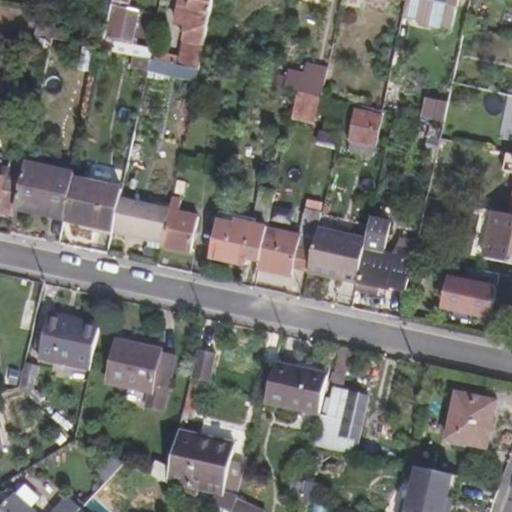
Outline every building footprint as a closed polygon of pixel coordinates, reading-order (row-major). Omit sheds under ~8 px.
[(148,53),(143,52),(141,62),(161,67),(191,73),(207,0),(184,0),(177,31),(188,33),(181,63),(147,56),(148,53)] [(160,9),(161,0),(154,0),(153,8),(160,9)] [(402,0),(427,5),(446,9),(449,10),(451,0),(402,0)] [(443,23),(446,9),(427,5),(424,19),(443,23)] [(133,15),(103,9),(94,52),(124,58),(141,62),(143,52),(125,49),(133,15)] [(48,19),(31,16),(22,58),(39,62),(44,41),(46,30),(48,19)] [(64,34),(46,30),(44,41),(62,45),(64,34)] [(22,58),(14,56),(11,69),(37,74),(39,62),(22,58)] [(139,74),(141,62),(124,58),(121,70),(139,74)] [(159,78),(161,67),(141,62),(139,74),(159,78)] [(313,99),(319,72),(297,67),(294,78),(278,74),(275,91),(290,94),(313,99)] [(383,75),(374,112),(386,115),(436,126),(442,97),(394,86),(396,78),(383,75)] [(27,94),(30,82),(19,79),(16,92),(27,94)] [(307,127),(313,99),(290,94),(283,122),(307,127)] [(29,110),(30,103),(15,100),(14,107),(29,110)] [(331,128),(336,104),(316,100),(313,116),(316,117),(314,125),(331,128)] [(374,112),(350,107),(342,142),(344,143),(366,148),(372,120),(385,123),(386,115),(374,112)] [(324,152),(328,136),(321,135),(317,150),(324,152)] [(437,145),(439,139),(431,137),(427,153),(435,155),(437,145)] [(368,155),(370,148),(366,148),(344,143),(343,150),(368,155)] [(337,155),(340,145),(335,144),(332,154),(337,155)] [(445,147),(437,145),(435,155),(443,157),(445,147)] [(0,170),(9,173),(11,165),(12,160),(0,157),(0,170)] [(4,197),(9,198),(16,166),(11,165),(9,173),(4,197)] [(9,198),(6,210),(31,216),(56,221),(65,181),(66,177),(16,166),(9,198)] [(0,215),(4,197),(9,173),(0,170),(0,215)] [(511,178),(503,219),(511,221),(511,178)] [(65,181),(56,221),(86,227),(104,231),(112,196),(113,191),(65,181)] [(261,224),(268,192),(253,189),(247,221),(261,224)] [(112,196),(104,231),(128,236),(154,242),(161,206),(112,196)] [(172,202),(163,200),(161,206),(154,242),(152,247),(166,250),(182,253),(190,218),(169,213),(172,202)] [(310,231),(314,216),(298,212),(292,238),(259,231),(251,269),(267,273),(286,276),(287,268),(291,250),(306,253),(310,231)] [(494,217),(480,214),(470,260),(484,263),(494,217)] [(511,221),(503,219),(494,217),(484,263),(511,269),(511,221)] [(364,222),(360,241),(351,285),(349,291),(359,294),(370,296),(371,289),(380,291),(381,287),(399,291),(406,258),(407,255),(388,251),(387,257),(377,255),(384,226),(364,222)] [(245,231),(209,224),(202,259),(220,263),(237,267),(245,231)] [(360,241),(310,231),(306,253),(302,271),(301,274),(351,285),(360,241)] [(302,271),(306,253),(291,250),(287,268),(302,271)] [(489,278),(470,274),(467,287),(440,281),(433,311),(456,316),(480,321),(489,278)] [(23,332),(29,302),(16,300),(10,330),(23,332)] [(79,373),(90,325),(61,319),(39,314),(29,361),(79,373)] [(137,392),(156,396),(165,358),(150,355),(151,352),(134,348),(106,342),(97,383),(137,392)] [(207,355),(190,351),(184,377),(192,379),(201,381),(207,355)] [(15,366),(10,390),(23,393),(29,369),(15,366)] [(315,415),(323,378),(300,372),(271,366),(263,403),(315,415)] [(336,383),(340,370),(330,367),(326,380),(336,383)] [(183,415),(192,379),(184,377),(175,413),(183,415)] [(23,393),(10,390),(27,407),(30,394),(23,393)] [(308,447),(352,456),(364,397),(348,394),(330,390),(324,418),(315,417),(308,447)] [(153,409),(156,396),(137,392),(134,405),(153,409)] [(439,442),(478,451),(484,426),(488,406),(449,397),(439,442)] [(66,444),(51,429),(44,436),(53,452),(66,444)] [(203,441),(172,434),(163,472),(159,489),(188,502),(190,491),(217,495),(218,490),(223,464),(227,446),(203,441)] [(99,485),(115,466),(99,459),(87,473),(99,485)] [(159,489),(163,472),(147,464),(142,481),(159,489)] [(236,467),(223,464),(218,490),(231,492),(236,467)] [(438,511),(443,498),(447,499),(453,477),(413,467),(405,499),(398,503),(396,511),(438,511)] [(297,504),(300,489),(288,486),(284,503),(297,505),(297,504)] [(313,489),(301,487),(300,489),(297,504),(310,507),(313,489)] [(72,511),(58,499),(45,511),(24,511),(8,497),(0,505),(0,511),(72,511)] [(438,511),(443,511),(447,499),(443,498),(438,511)] [(239,511),(241,507),(222,499),(219,506),(216,511),(239,511)] [(210,511),(216,511),(219,506),(210,501),(205,509),(210,511)]
